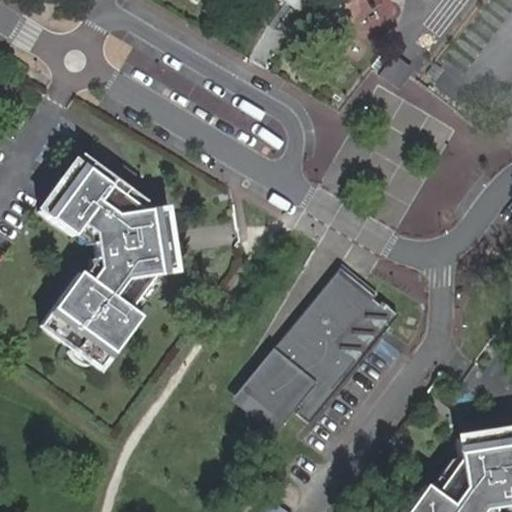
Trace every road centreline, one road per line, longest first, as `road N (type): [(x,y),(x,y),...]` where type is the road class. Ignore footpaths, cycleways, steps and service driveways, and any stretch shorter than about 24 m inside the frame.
road 1 (residential): [(443,255),(394,248),(0,16)]
road 2 (residential): [(443,255),(438,346),(310,511)]
